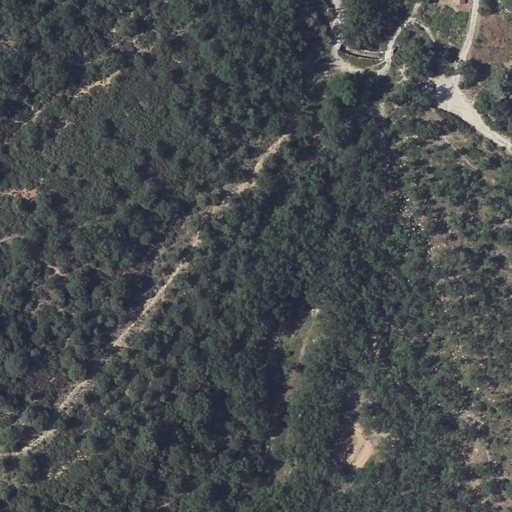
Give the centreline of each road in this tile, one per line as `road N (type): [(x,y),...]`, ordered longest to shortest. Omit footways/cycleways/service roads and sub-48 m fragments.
road 1 (track): [(0,449),(23,450),(56,418),(64,391),(189,251),(205,208),(238,186),(305,92),(337,65)]
road 2 (track): [(332,0),(342,32),(332,59),(345,74),(387,71),(386,54),(412,21),(432,39),(445,93)]
